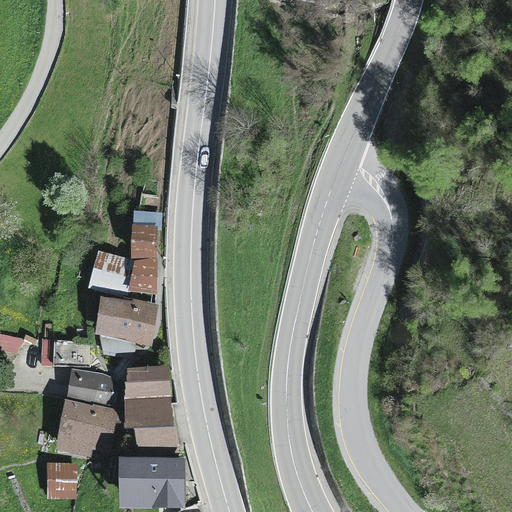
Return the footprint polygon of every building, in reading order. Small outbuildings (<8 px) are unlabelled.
[(90,255),(86,286),(154,294),(163,219),(131,215),(126,259),(90,255)] [(95,300),(89,339),(152,348),(158,309),(95,300)] [(169,367),(120,370),(124,450),(173,448),(169,367)] [(112,376),(68,371),(65,401),(109,405),(112,376)] [(115,413),(62,404),(55,444),(108,453),(115,413)] [(179,460),(109,458),(107,506),(178,508),(179,460)] [(79,468),(44,467),(43,500),(78,501),(79,468)]
